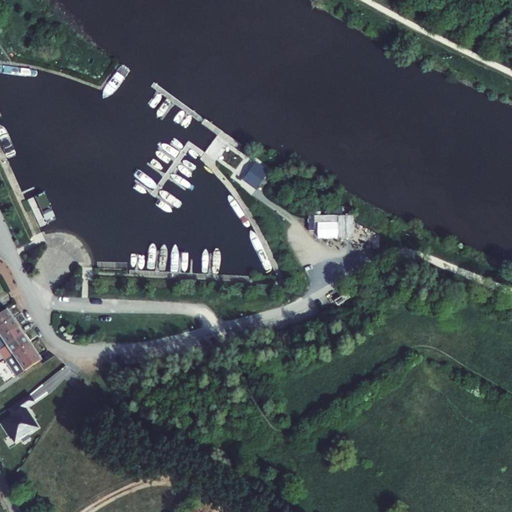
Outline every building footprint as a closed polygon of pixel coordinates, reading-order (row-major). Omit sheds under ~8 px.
[(255,161),(243,179),(257,189),(269,171),(255,161)] [(355,237),(354,215),(339,215),(340,237),(355,237)] [(0,326),(13,319),(7,309),(0,313),(0,326)] [(0,338),(19,327),(13,319),(0,326),(0,338)] [(0,351),(24,335),(19,327),(0,338),(0,351)] [(24,335),(0,351),(0,352),(5,360),(30,344),(24,335)] [(41,360),(30,344),(5,360),(16,377),(41,360)] [(30,394),(9,408),(13,414),(2,421),(15,442),(38,427),(26,407),(34,401),(30,394)]
